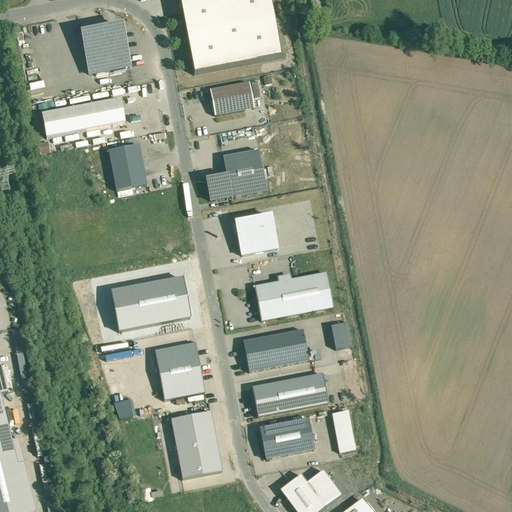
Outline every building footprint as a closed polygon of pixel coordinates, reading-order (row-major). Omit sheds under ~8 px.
[(284,58),(272,0),(178,0),(193,75),(284,58)] [(122,28),(82,36),(83,37),(78,38),(80,46),(84,45),(90,76),(130,68),(122,28)] [(250,84),(210,92),(215,118),(254,110),(250,84)] [(120,101),(42,116),(47,141),(124,125),(120,101)] [(139,148),(108,154),(116,194),(147,188),(139,148)] [(258,152),(223,159),(227,178),(231,199),(231,200),(267,193),(258,152)] [(231,199),(227,178),(210,182),(207,185),(210,203),(231,199)] [(271,218),(235,225),(241,258),(277,251),(271,218)] [(326,275),(255,289),(261,323),(333,309),(326,275)] [(182,280),(110,294),(118,334),(189,320),(182,280)] [(303,332),(243,344),(248,374),(309,363),(307,357),(303,332)] [(195,346),(154,353),(164,403),(205,395),(195,346)] [(307,357),(309,363),(321,360),(320,354),(307,357)] [(0,511),(27,511),(0,399),(0,397),(7,396),(0,367),(0,511)] [(323,377),(252,390),(257,419),(328,406),(323,377)] [(348,414),(332,417),(339,455),(355,452),(348,414)] [(210,415),(170,422),(182,482),(221,474),(210,415)] [(308,422),(260,431),(266,462),(314,452),(308,422)] [(301,477),(279,493),(293,511),(322,511),(341,498),(323,473),(307,485),(301,477)] [(153,502),(153,497),(148,498),(148,491),(144,492),(145,503),(153,502)] [(370,511),(362,500),(346,511),(370,511)]
